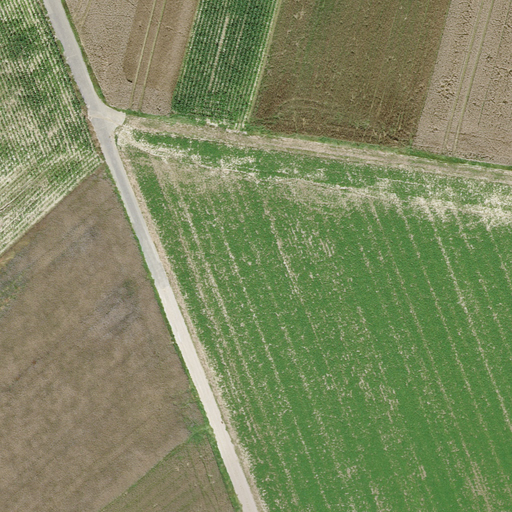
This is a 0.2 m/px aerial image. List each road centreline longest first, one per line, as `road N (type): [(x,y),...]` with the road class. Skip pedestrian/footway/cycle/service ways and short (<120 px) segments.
road 1 (track): [(255,511),(95,102)]
road 2 (track): [(95,102),(511,167)]
